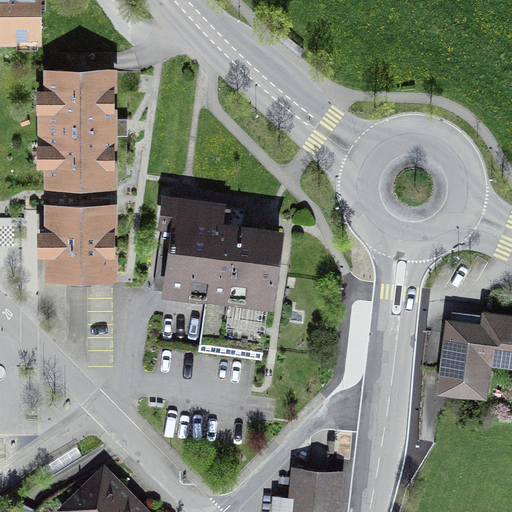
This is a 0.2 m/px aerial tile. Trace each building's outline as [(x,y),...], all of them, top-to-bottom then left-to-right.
[(0,0),(0,37),(39,37),(38,0),(0,0)] [(49,161),(49,181),(112,181),(112,72),(49,72),(49,93),(53,93),(53,109),(42,109),(42,144),(53,144),(53,161),(49,161)] [(178,251),(173,289),(206,294),(199,351),(262,360),(279,232),(236,227),(235,240),(216,237),(221,205),(167,198),(160,249),(178,251)] [(50,251),(50,272),(71,272),(71,270),(74,267),(89,267),(93,271),(93,272),(114,272),(113,206),(50,206),(50,230),(40,230),(40,251),(50,251)] [(450,322),(442,383),(483,388),(486,362),(482,361),(483,358),(511,361),(511,317),(486,315),(485,326),(450,322)] [(334,511),(337,474),(296,471),(294,497),(293,511),(334,511)] [(72,511),(115,511),(126,502),(103,477),(70,509),(72,511)] [(293,511),(294,497),(275,496),(273,511),(293,511)] [(136,511),(126,502),(115,511),(136,511)]
